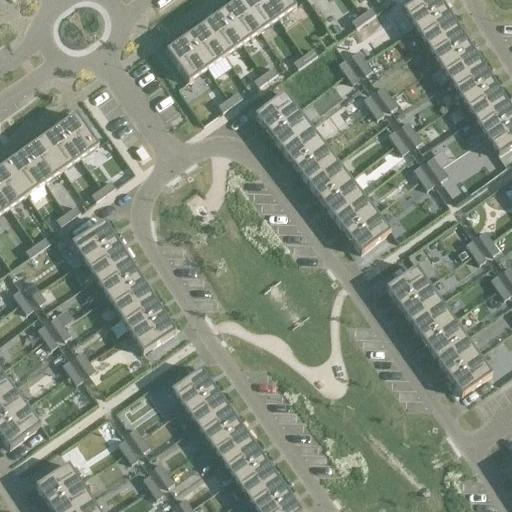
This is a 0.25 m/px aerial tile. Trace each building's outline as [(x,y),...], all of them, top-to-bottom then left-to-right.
[(242,0),(237,4),(260,36),(277,24),(260,0),(242,0)] [(288,0),(260,0),(277,24),(296,11),(288,0)] [(437,0),(423,0),(402,14),(415,33),(446,12),(437,0)] [(237,4),(219,16),(242,49),(260,36),(237,4)] [(370,12),(360,18),(365,25),(375,18),(370,12)] [(446,12),(415,33),(426,51),(457,30),(446,12)] [(219,16),(202,29),(224,61),(242,49),(219,16)] [(360,18),(350,25),(355,32),(365,25),(360,18)] [(202,29),(184,41),(207,74),(224,61),(202,29)] [(457,30),(426,51),(438,69),(469,48),(457,30)] [(184,41),(166,54),(188,86),(207,74),(184,41)] [(469,48),(438,69),(450,87),(481,67),(469,48)] [(313,53),(303,59),(307,66),(317,59),(313,53)] [(358,55),(351,60),(358,70),(365,65),(358,55)] [(303,59),(293,66),(298,73),(307,66),(303,59)] [(345,64),(338,69),(345,79),(351,74),(345,64)] [(365,65),(358,70),(365,79),(372,75),(365,65)] [(481,67),(450,87),(462,105),(493,85),(481,67)] [(273,71),(263,78),(267,84),(277,78),(273,71)] [(351,74),(345,79),(352,88),(358,84),(351,74)] [(263,78),(253,85),(258,91),(267,84),(263,78)] [(493,85),(462,105),(474,123),(505,103),(493,85)] [(383,91),(376,95),(383,105),(390,100),(383,91)] [(237,96),(227,103),(232,109),(242,102),(237,96)] [(284,97),(255,119),(268,137),(298,115),(284,97)] [(369,99),(363,104),(370,114),(376,109),(369,99)] [(390,100),(383,105),(390,115),(397,110),(390,100)] [(227,103),(218,110),(222,116),(232,109),(227,103)] [(511,114),(505,103),(474,123),(486,141),(511,123),(511,114)] [(376,109),(370,114),(377,124),(383,119),(376,109)] [(298,115),(268,137),(281,154),(311,132),(298,115)] [(76,118),(57,131),(80,163),(98,150),(76,118)] [(511,123),(486,141),(498,160),(511,150),(511,123)] [(408,126),(401,131),(408,140),(415,136),(408,126)] [(57,131),(40,143),(62,175),(80,163),(57,131)] [(311,132),(281,154),(295,172),(324,149),(311,132)] [(394,135),(388,139),(395,149),(401,145),(394,135)] [(415,136),(408,140),(415,150),(422,146),(415,136)] [(40,143),(22,156),(45,188),(62,175),(40,143)] [(401,145),(395,149),(402,159),(408,154),(401,145)] [(324,149),(295,172),(308,189),(337,166),(324,149)] [(22,156),(4,168),(27,200),(45,188),(22,156)] [(433,161),(426,166),(433,176),(439,171),(433,161)] [(337,166),(308,189),(321,206),(350,183),(337,166)] [(4,168),(0,171),(0,199),(9,213),(27,200),(4,168)] [(419,170),(413,175),(420,185),(426,180),(419,170)] [(439,171),(433,176),(440,185),(446,181),(439,171)] [(426,180),(420,185),(427,194),(433,190),(426,180)] [(350,183),(321,206),(334,223),(363,201),(350,183)] [(110,185),(101,192),(105,199),(115,192),(110,185)] [(101,192),(91,199),(95,206),(105,199),(101,192)] [(0,199),(0,219),(9,213),(0,199)] [(363,201),(334,223),(347,240),(376,218),(363,201)] [(75,210),(65,217),(70,224),(80,217),(75,210)] [(65,217),(55,224),(60,231),(70,224),(65,217)] [(376,218),(347,240),(361,258),(390,236),(376,218)] [(104,226),(71,247),(83,266),(116,244),(104,226)] [(485,235),(478,240),(485,250),(492,245),(485,235)] [(44,242),(35,249),(39,255),(49,248),(44,242)] [(116,244),(83,266),(95,284),(128,263),(116,244)] [(472,245),(465,249),(472,259),(479,254),(472,245)] [(492,245),(485,250),(492,260),(499,255),(492,245)] [(35,249),(25,255),(29,262),(39,255),(35,249)] [(479,254),(472,259),(479,269),(485,264),(479,254)] [(128,263),(95,284),(107,302),(140,281),(128,263)] [(416,271),(386,292),(399,311),(429,289),(416,271)] [(511,273),(510,271),(503,275),(510,285),(511,283),(511,273)] [(497,280),(490,284),(497,294),(503,290),(497,280)] [(140,281),(107,302),(119,320),(152,299),(140,281)] [(32,285),(25,290),(32,300),(38,295),(32,285)] [(429,289),(399,311),(411,328),(441,307),(429,289)] [(503,290),(497,294),(504,304),(510,299),(503,290)] [(19,295),(12,299),(19,309),(25,304),(19,295)] [(38,295),(32,300),(39,309),(45,305),(38,295)] [(152,299),(119,320),(130,338),(163,317),(152,299)] [(25,304),(19,309),(26,319),(32,314),(25,304)] [(441,307),(411,328),(424,346),(454,325),(441,307)] [(66,314),(56,320),(63,330),(73,323),(66,314)] [(163,317),(130,338),(143,357),(176,336),(163,317)] [(56,320),(50,325),(57,335),(63,330),(56,320)] [(454,325),(424,346),(436,364),(466,342),(454,325)] [(43,330),(37,334),(44,344),(50,340),(43,330)] [(63,330),(57,335),(64,345),(70,340),(63,330)] [(50,340),(44,344),(51,354),(57,349),(50,340)] [(466,342),(436,364),(448,381),(479,360),(466,342)] [(81,356),(75,360),(82,370),(88,366),(81,356)] [(479,360),(448,381),(461,400),(492,378),(479,360)] [(68,365),(62,370),(69,380),(75,375),(68,365)] [(88,366),(82,370),(89,380),(95,375),(88,366)] [(201,373),(171,394),(184,413),(214,392),(201,373)] [(75,375),(69,380),(76,389),(82,385),(75,375)] [(1,377),(0,377),(0,404),(14,394),(1,377)] [(214,392),(184,413),(196,430),(226,409),(214,392)] [(14,394),(0,404),(0,431),(27,411),(14,394)] [(226,409),(196,430),(209,448),(239,427),(226,409)] [(27,411),(0,431),(0,440),(9,453),(41,429),(27,411)] [(239,427),(209,448),(221,466),(251,444),(239,427)] [(135,432),(129,437),(136,447),(142,442),(135,432)] [(142,442),(136,447),(142,457),(149,452),(142,442)] [(124,444),(117,449),(124,459),(131,454),(124,444)] [(251,444),(221,466),(234,483),(264,462),(251,444)] [(131,454),(124,459),(131,468),(138,464),(131,454)] [(264,462),(234,483),(246,501),(276,480),(264,462)] [(68,468),(35,490),(48,509),(80,487),(68,468)] [(160,468),(153,472),(160,482),(167,478),(160,468)] [(167,478),(160,482),(167,492),(174,487),(167,478)] [(149,479),(142,484),(149,494),(156,489),(149,479)] [(276,480),(246,501),(253,511),(267,511),(289,497),(276,480)] [(80,487),(48,509),(49,511),(81,511),(92,505),(80,487)] [(156,489),(149,494),(156,504),(163,499),(156,489)] [(298,511),(289,497),(267,511),(298,511)] [(191,511),(185,503),(178,508),(181,511),(191,511)]
